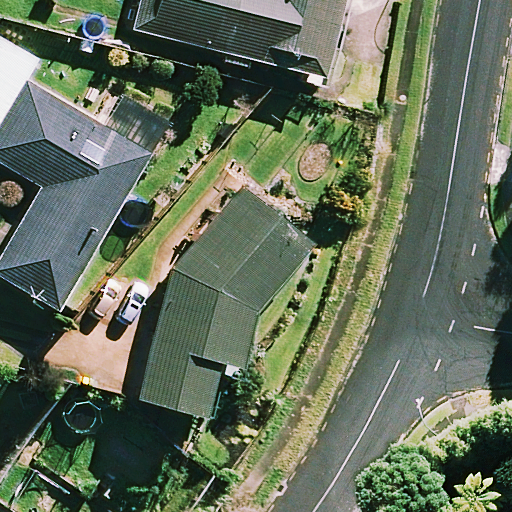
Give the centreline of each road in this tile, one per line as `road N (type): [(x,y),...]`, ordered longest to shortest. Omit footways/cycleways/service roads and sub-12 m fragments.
road 1 (residential): [(418,316),(482,0)]
road 2 (residential): [(315,511),(418,316)]
